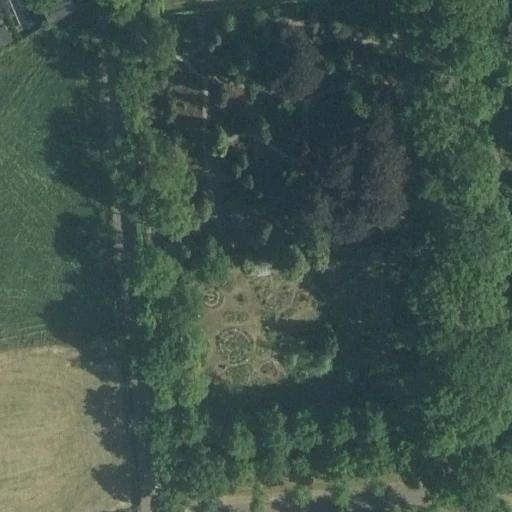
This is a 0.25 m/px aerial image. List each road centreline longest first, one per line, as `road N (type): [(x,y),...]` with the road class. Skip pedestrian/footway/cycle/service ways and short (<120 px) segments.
road 1 (unknown): [(191,49),(215,75),(216,148),(225,208),(237,223),(356,231),(448,223),(440,0)]
road 2 (unclassified): [(151,511),(102,0)]
road 3 (unknown): [(191,49),(249,19),(398,55),(395,0)]
road 4 (residential): [(294,511),(459,495)]
